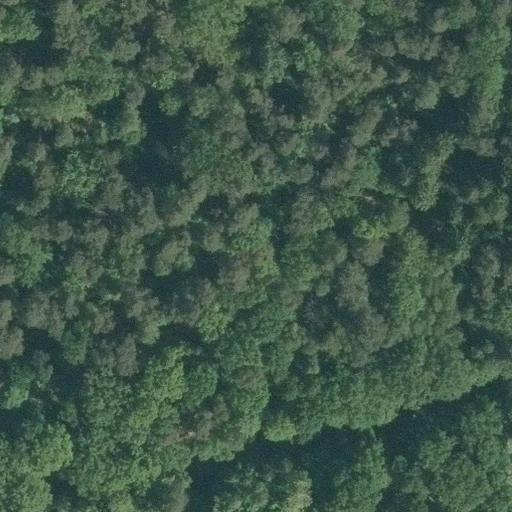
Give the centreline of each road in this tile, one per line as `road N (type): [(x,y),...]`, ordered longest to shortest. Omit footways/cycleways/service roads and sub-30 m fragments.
road 1 (track): [(0,483),(511,352)]
road 2 (track): [(230,0),(0,80)]
